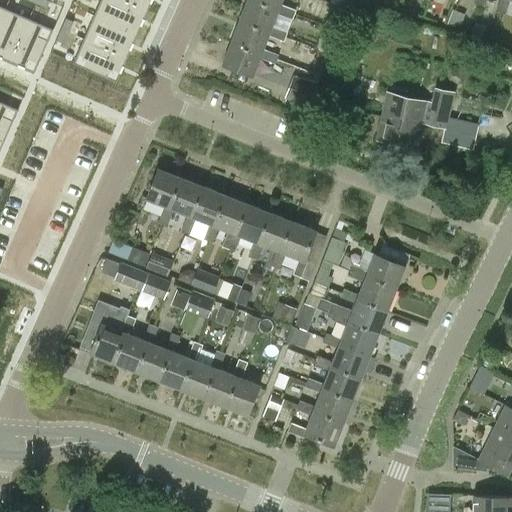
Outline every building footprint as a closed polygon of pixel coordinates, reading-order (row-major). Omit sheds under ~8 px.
[(50,1),(47,0),(36,0),(35,3),(46,8),(50,1)] [(121,0),(100,0),(94,16),(137,35),(148,11),(121,0)] [(121,0),(148,11),(152,0),(121,0)] [(278,9),(255,0),(246,0),(239,19),(270,31),(271,27),(277,13),(292,19),(295,11),(280,5),(278,9)] [(255,0),(278,9),(280,5),(281,0),(255,0)] [(499,0),(495,12),(504,15),(509,0),(499,0)] [(7,9),(0,26),(0,57),(12,63),(31,20),(7,9)] [(94,16),(83,40),(127,59),(137,35),(94,16)] [(61,29),(68,33),(73,22),(66,18),(61,29)] [(270,31),(239,19),(231,42),(261,54),(264,47),(268,36),(284,41),(287,33),(271,27),(270,31)] [(31,20),(12,63),(34,73),(53,29),(31,20)] [(64,44),(68,33),(61,29),(56,40),(64,44)] [(83,40),(73,64),(117,83),(127,59),(83,40)] [(252,77),(259,58),(274,65),(278,55),(276,55),(277,52),(264,47),(261,54),(231,42),(222,65),(252,77)] [(309,106),(316,84),(293,76),(284,98),(309,106)] [(417,149),(427,102),(387,93),(376,140),(417,149)] [(0,101),(0,151),(18,110),(0,101)] [(447,117),(441,142),(472,150),(478,124),(447,117)] [(169,208),(181,178),(158,169),(146,199),(164,206),(159,221),(167,225),(173,210),(169,208)] [(169,208),(173,210),(187,215),(181,230),(189,233),(195,218),(191,217),(203,187),(181,178),(169,208)] [(191,217),(195,218),(209,224),(204,239),(212,242),(218,228),(218,227),(214,226),(225,195),(203,187),(191,217)] [(236,235),(248,204),(225,195),(214,226),(218,227),(218,228),(228,231),(222,246),(235,251),(241,236),(240,236),(236,235)] [(258,243),(270,213),(248,204),(236,235),(240,236),(241,236),(254,242),(248,256),(257,260),(263,245),(258,243)] [(281,252),(293,222),(270,213),(258,243),(263,245),(276,250),(271,265),(279,269),(285,254),(281,252)] [(315,264),(305,260),(316,231),(293,222),(281,252),(285,254),(299,259),(293,275),(309,281),(315,264)] [(338,266),(347,244),(332,237),(323,260),(338,266)] [(150,253),(133,247),(128,259),(145,266),(150,253)] [(365,277),(396,289),(405,266),(374,255),(367,273),(352,266),(348,276),(364,281),(365,277)] [(167,263),(151,257),(148,265),(163,271),(167,263)] [(122,259),(114,279),(141,290),(149,270),(122,259)] [(219,276),(198,268),(191,285),(213,294),(213,292),(218,280),(219,276)] [(149,270),(141,290),(164,299),(172,279),(149,270)] [(327,288),(332,278),(318,272),(313,282),(327,288)] [(357,300),(387,312),(396,289),(365,277),(364,281),(359,295),(343,289),(340,298),(355,303),(357,300)] [(226,295),(247,304),(253,290),(232,281),(226,295)] [(171,304),(185,310),(190,295),(176,290),(171,304)] [(207,317),(215,299),(193,290),(186,308),(207,317)] [(350,317),(352,310),(320,298),(316,308),(333,315),(335,311),(350,317)] [(90,354),(113,363),(125,333),(120,331),(126,316),(128,312),(98,300),(90,320),(101,325),(90,354)] [(348,322),(378,334),(387,312),(357,300),(355,303),(352,310),(350,317),(335,311),(333,315),(331,320),(346,326),(348,322)] [(289,325),(296,309),(278,302),(272,319),(289,325)] [(228,326),(234,311),(221,306),(215,321),(228,326)] [(254,334),(261,319),(248,314),(242,330),(254,334)] [(125,333),(113,363),(135,372),(147,342),(143,340),(133,336),(135,331),(131,329),(135,319),(126,316),(120,331),(125,333)] [(339,345),(369,357),(369,356),(378,334),(348,322),(346,326),(341,340),(325,334),(322,343),(337,349),(339,345)] [(149,324),(143,340),(147,342),(135,372),(157,380),(169,350),(165,349),(151,343),(158,328),(149,324)] [(294,346),(300,330),(291,326),(285,342),(294,346)] [(157,380),(180,389),(192,359),(187,357),(173,352),(180,336),(171,333),(165,349),(169,350),(157,380)] [(192,359),(180,389),(202,398),(214,368),(209,366),(196,361),(202,345),(194,342),(187,357),(192,359)] [(339,345),(337,349),(332,362),(317,356),(313,365),(329,371),(330,367),(360,379),(364,370),(370,372),(376,358),(369,356),(369,357),(339,345)] [(202,398),(224,407),(236,377),(232,375),(218,370),(225,354),(216,351),(209,366),(214,368),(202,398)] [(236,377),(224,407),(247,416),(259,386),(241,379),(248,363),(238,359),(232,375),(236,377)] [(488,392),(496,369),(482,364),(474,387),(488,392)] [(321,389),(351,401),(360,379),(330,367),(329,371),(323,384),(308,378),(304,387),(320,393),(321,389)] [(313,412),(343,423),(351,401),(321,389),(320,393),(314,407),(299,401),(296,409),(311,416),(313,412)] [(278,420),(286,398),(273,393),(266,415),(278,420)] [(511,408),(505,405),(494,427),(511,435),(511,408)] [(311,416),(305,430),(291,424),(287,433),(303,439),(304,435),(334,447),(343,423),(313,412),(311,416)] [(511,435),(494,427),(478,460),(477,462),(479,462),(507,477),(511,467),(511,435)] [(475,470),(479,462),(477,462),(478,460),(452,448),(452,468),(475,470)] [(424,511),(439,511),(440,494),(427,494),(424,511)] [(505,511),(506,505),(511,505),(511,497),(473,496),(472,511),(505,511)]
